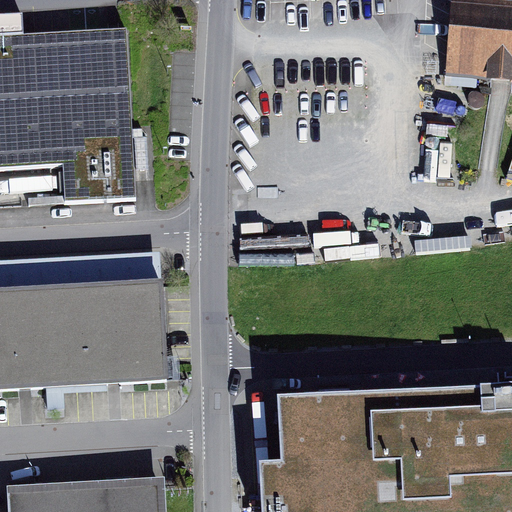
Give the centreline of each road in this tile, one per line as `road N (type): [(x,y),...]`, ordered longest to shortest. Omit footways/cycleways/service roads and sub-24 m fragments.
road 1 (residential): [(214,231),(222,511)]
road 2 (residential): [(220,0),(214,231)]
road 3 (residential): [(0,246),(214,231)]
